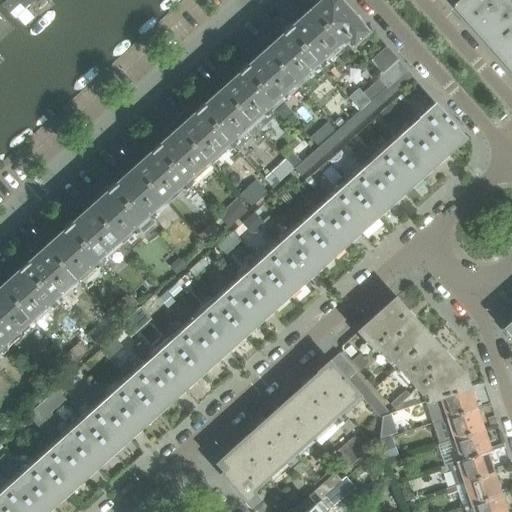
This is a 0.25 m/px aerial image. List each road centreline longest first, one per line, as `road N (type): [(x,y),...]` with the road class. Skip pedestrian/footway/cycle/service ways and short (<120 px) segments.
road 1 (residential): [(0,224),(249,0)]
road 2 (residential): [(177,459),(421,239)]
road 3 (residential): [(370,0),(509,159)]
road 4 (residential): [(511,103),(420,0)]
road 5 (residential): [(475,295),(511,412)]
